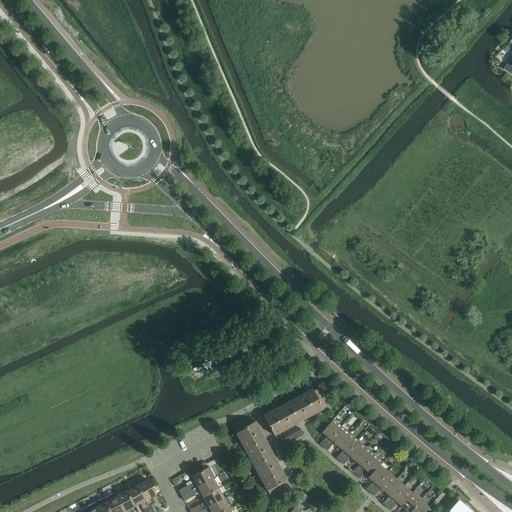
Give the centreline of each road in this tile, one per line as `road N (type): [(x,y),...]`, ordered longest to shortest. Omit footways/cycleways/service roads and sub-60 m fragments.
road 1 (secondary): [(511,484),(329,328),(152,154)]
road 2 (secondary): [(189,211),(408,427),(511,505)]
road 3 (tertiary): [(4,0),(108,129)]
road 4 (tertiary): [(128,120),(29,0)]
road 5 (secondary): [(56,202),(189,211)]
